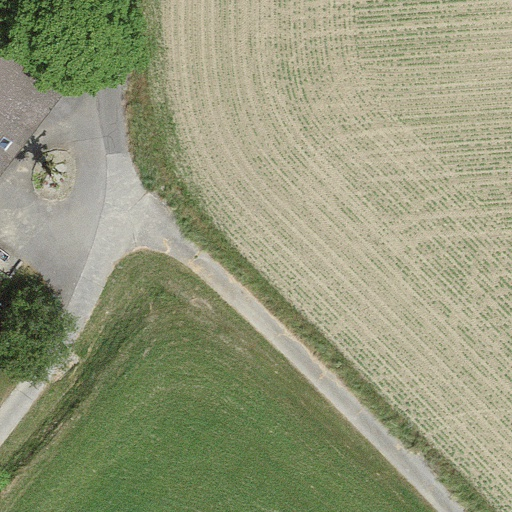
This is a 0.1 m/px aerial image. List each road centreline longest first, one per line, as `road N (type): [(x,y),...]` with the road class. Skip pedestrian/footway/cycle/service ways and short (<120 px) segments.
road 1 (track): [(127,211),(380,428),(461,511)]
road 2 (track): [(127,211),(28,407),(0,442)]
road 3 (track): [(101,0),(127,211)]
